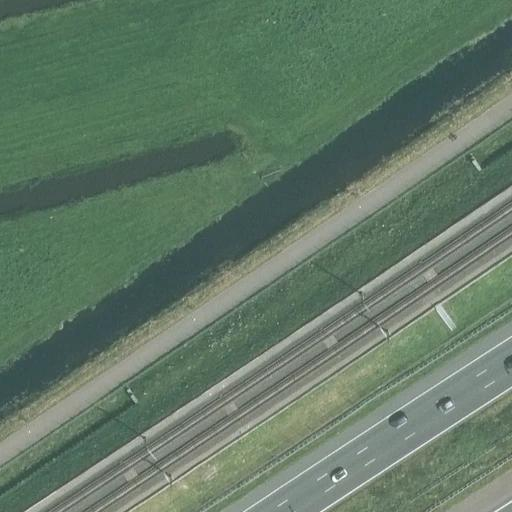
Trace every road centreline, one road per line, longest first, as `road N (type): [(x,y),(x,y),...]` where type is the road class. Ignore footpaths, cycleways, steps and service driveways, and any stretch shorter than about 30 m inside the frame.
road 1 (unclassified): [(511,107),(0,455)]
road 2 (motorway): [(511,345),(268,511)]
